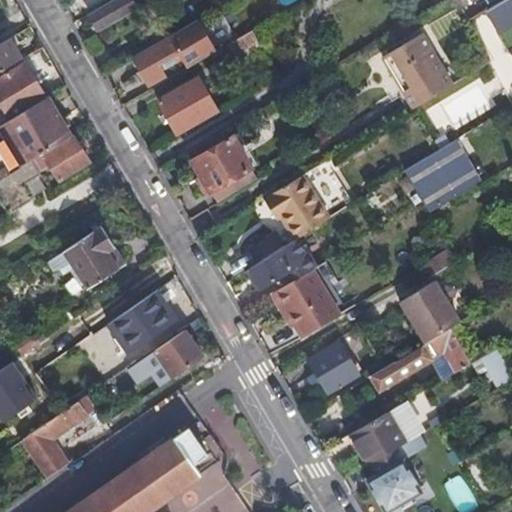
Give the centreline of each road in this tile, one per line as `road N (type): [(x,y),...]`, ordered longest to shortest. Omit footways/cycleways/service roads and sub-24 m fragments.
road 1 (residential): [(35,0),(338,511)]
road 2 (unknown): [(258,373),(56,511)]
